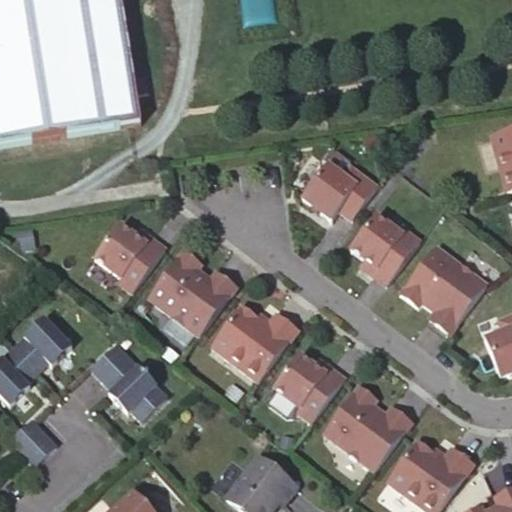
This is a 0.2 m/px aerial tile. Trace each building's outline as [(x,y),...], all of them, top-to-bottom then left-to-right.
[(0,0),(0,148),(138,127),(118,0),(0,0)] [(511,131),(487,138),(503,196),(511,193),(511,131)] [(378,137),(363,140),(365,152),(380,150),(378,137)] [(324,168),(341,180),(348,171),(347,164),(335,155),(328,156),(321,165),(324,168)] [(336,214),(350,225),(375,192),(348,171),(341,180),(324,168),(299,201),(310,210),(316,215),(328,224),(336,214)] [(373,218),(348,252),(362,263),(370,269),(366,275),(370,278),(384,289),(417,246),(403,235),(400,239),(373,218)] [(131,241),(117,230),(92,265),(120,284),(117,288),(132,298),(163,254),(144,240),(140,247),(131,241)] [(136,235),(131,241),(140,247),(144,240),(136,235)] [(434,250),(398,296),(415,309),(419,305),(432,315),(437,319),(432,326),(447,338),(484,290),(434,250)] [(198,271),(180,258),(146,305),(199,342),(234,292),(219,282),(213,289),(208,285),(194,275),(198,271)] [(370,269),(362,263),(357,269),(366,275),(370,269)] [(213,278),(208,285),(213,289),(219,282),(213,278)] [(253,323),(238,312),(209,353),(258,387),(295,335),(273,320),(268,327),(266,329),(254,321),(253,323)] [(432,315),(427,321),(432,326),(437,319),(432,315)] [(501,334),(482,342),(497,381),(510,376),(511,374),(511,317),(497,323),(501,334)] [(256,319),(254,321),(266,329),(268,327),(256,319)] [(42,323),(11,352),(36,378),(46,368),(49,371),(69,352),(42,323)] [(114,349),(88,374),(109,396),(106,399),(125,418),(128,416),(139,427),(165,402),(114,349)] [(11,352),(0,361),(0,402),(7,410),(27,391),(25,388),(36,378),(11,352)] [(296,360),(272,394),(299,414),(296,417),(311,428),(343,384),(324,370),(320,376),(311,370),(296,360)] [(315,364),(311,370),(320,376),(324,370),(315,364)] [(369,410),(373,405),(355,392),(321,439),(374,477),(409,427),(393,416),(388,424),(383,419),(369,410)] [(388,412),(383,419),(388,424),(393,416),(388,412)] [(30,423),(18,434),(43,460),(55,450),(30,423)] [(18,434),(7,445),(32,471),(43,460),(18,434)] [(428,457),(413,447),(385,487),(420,511),(440,511),(470,469),(448,453),(443,461),(441,463),(430,455),(428,457)] [(431,453),(430,455),(441,463),(443,461),(431,453)] [(296,489),(256,460),(226,502),(238,511),(272,511),(278,504),(283,507),(296,489)] [(478,511),(475,511),(511,511),(511,491),(498,498),(502,506),(496,509),(489,511),(478,511)] [(147,511),(130,494),(109,511),(147,511)] [(492,501),(496,509),(502,506),(498,498),(492,501)]
